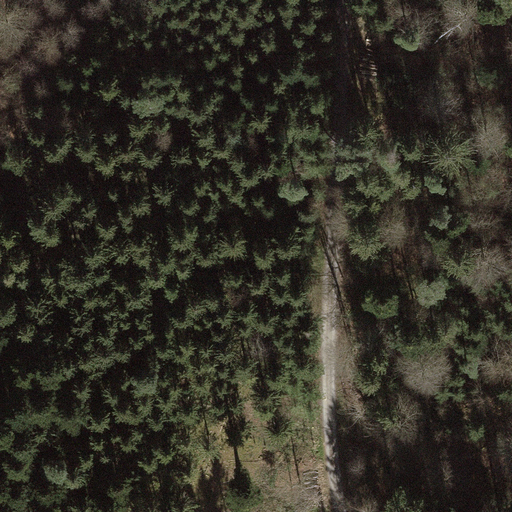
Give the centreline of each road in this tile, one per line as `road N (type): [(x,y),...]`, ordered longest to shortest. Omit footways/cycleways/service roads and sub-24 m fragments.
road 1 (track): [(342,0),(336,511)]
road 2 (track): [(124,0),(0,101)]
